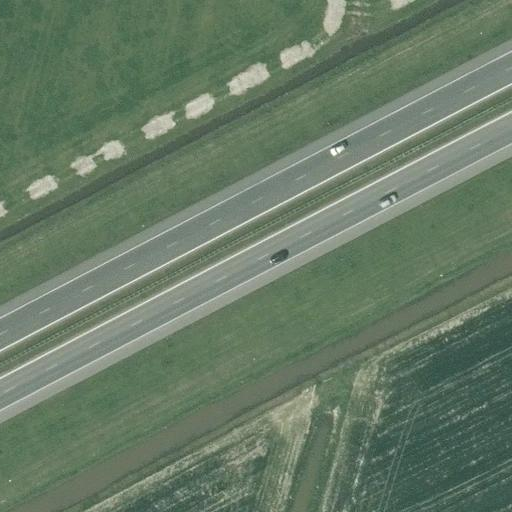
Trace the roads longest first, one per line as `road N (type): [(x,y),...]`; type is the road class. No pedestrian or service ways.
road 1 (motorway): [(0,388),(511,116)]
road 2 (motorway): [(511,57),(0,327)]
